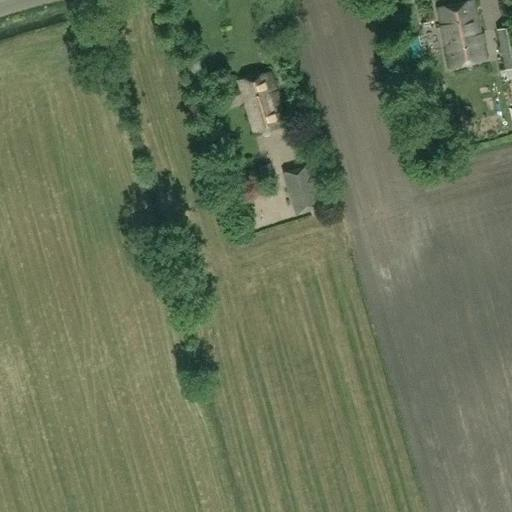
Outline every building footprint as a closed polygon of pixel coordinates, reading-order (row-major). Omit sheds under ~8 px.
[(473,2),(439,9),(451,68),(485,61),(473,2)] [(511,26),(497,29),(505,70),(511,68),(511,26)] [(201,59),(218,55),(215,41),(198,44),(201,59)] [(199,54),(189,56),(194,79),(204,76),(199,54)] [(239,81),(254,133),(285,124),(271,72),(239,81)] [(295,214),(322,206),(315,186),(311,187),(305,166),(282,173),(295,214)] [(253,182),(226,190),(240,233),(266,225),(253,182)]
